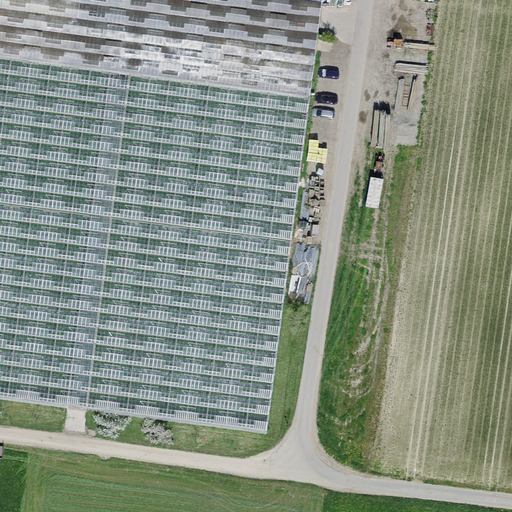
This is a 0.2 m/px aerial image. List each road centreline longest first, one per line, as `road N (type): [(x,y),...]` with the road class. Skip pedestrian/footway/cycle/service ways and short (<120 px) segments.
road 1 (track): [(361,0),(296,468),(511,500)]
road 2 (track): [(0,428),(296,468)]
